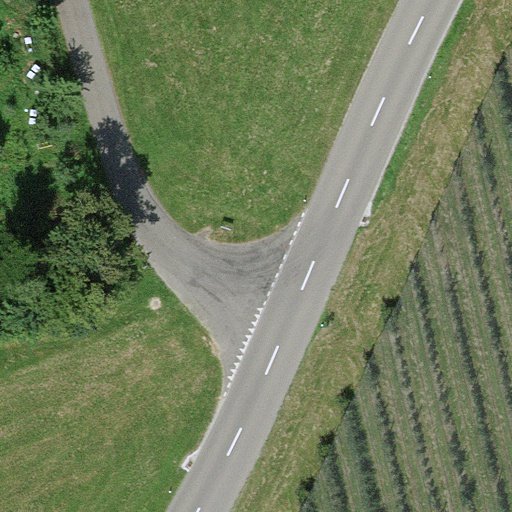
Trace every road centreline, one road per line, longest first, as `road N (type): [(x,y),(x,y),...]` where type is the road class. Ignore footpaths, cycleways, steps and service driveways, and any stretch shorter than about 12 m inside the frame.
road 1 (unclassified): [(290,324),(188,272),(144,212),(75,0)]
road 2 (tertiary): [(290,324),(434,0)]
road 3 (tertiary): [(202,511),(290,324)]
